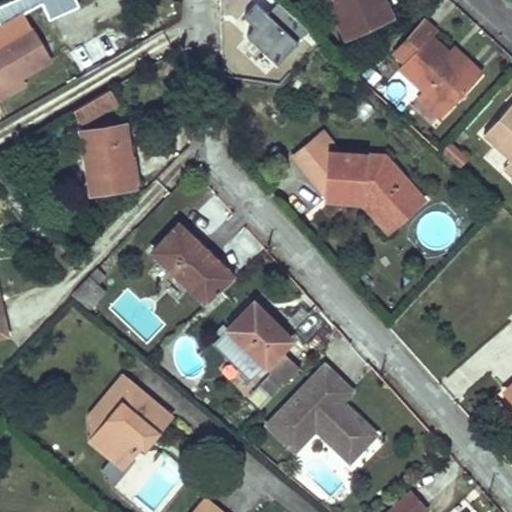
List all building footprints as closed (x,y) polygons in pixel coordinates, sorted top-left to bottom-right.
[(326,0),(343,34),(381,16),(373,0),(326,0)] [(373,0),(381,16),(388,13),(381,0),(373,0)] [(235,26),(277,62),(296,40),(254,4),(235,26)] [(420,18),(391,51),(403,61),(397,68),(445,110),(479,72),(468,61),(463,66),(447,52),(427,35),(432,29),(420,18)] [(140,27),(128,34),(135,45),(147,39),(140,27)] [(0,45),(0,89),(18,79),(47,63),(28,30),(0,45)] [(104,37),(94,43),(104,63),(113,58),(135,45),(128,34),(109,44),(104,37)] [(94,43),(68,58),(79,78),(104,63),(94,43)] [(452,45),(447,52),(463,66),(468,61),(452,45)] [(18,79),(0,89),(0,101),(23,89),(18,79)] [(117,103),(109,90),(74,110),(82,123),(117,103)] [(511,101),(481,135),(509,161),(503,168),(511,175),(511,101)] [(128,186),(124,158),(129,157),(123,126),(80,133),(90,192),(128,186)] [(321,134),(292,155),(319,197),(360,204),(367,198),(391,224),(419,198),(380,154),(332,150),(321,134)] [(438,151),(457,169),(467,157),(448,140),(438,151)] [(129,157),(124,158),(128,186),(140,185),(135,157),(129,157)] [(367,198),(360,204),(385,230),(391,224),(367,198)] [(179,225),(152,252),(190,289),(216,262),(179,225)] [(73,262),(54,241),(46,249),(65,269),(73,262)] [(75,290),(71,295),(90,311),(104,294),(87,279),(75,290)] [(0,336),(9,335),(0,296),(0,336)] [(254,304),(228,330),(265,367),(291,340),(254,304)] [(324,363),(267,423),(294,450),(315,428),(329,442),(337,434),(357,452),(375,433),(341,401),(333,410),(320,397),(339,378),(324,363)] [(110,413),(87,440),(117,465),(136,444),(149,429),(155,433),(169,417),(120,376),(98,402),(110,413)] [(352,390),(339,378),(320,397),(333,410),(341,401),(352,390)] [(98,402),(86,415),(87,440),(110,413),(98,402)] [(149,429),(136,444),(141,449),(155,433),(149,429)] [(357,452),(337,434),(329,442),(349,461),(357,452)] [(411,493),(389,511),(423,511),(426,509),(411,493)] [(189,511),(220,511),(202,497),(189,511)]
